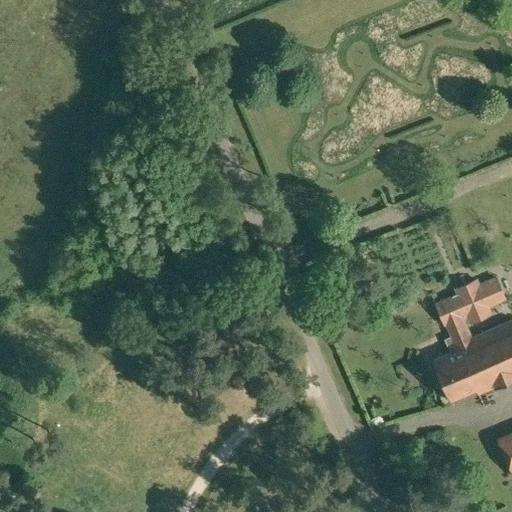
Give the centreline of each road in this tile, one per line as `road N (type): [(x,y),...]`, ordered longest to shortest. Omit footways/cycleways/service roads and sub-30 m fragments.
road 1 (unclassified): [(378,504),(159,0)]
road 2 (track): [(322,381),(259,417),(223,451),(185,511)]
